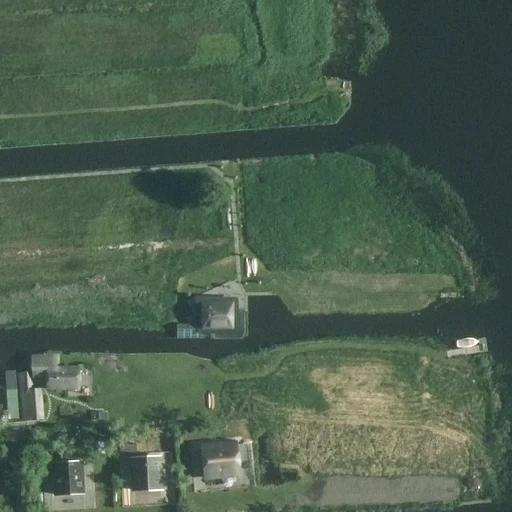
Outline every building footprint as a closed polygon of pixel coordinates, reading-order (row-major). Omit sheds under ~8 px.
[(203,340),(203,331),(232,331),(232,302),(199,302),(200,326),(175,326),(174,340),(203,340)] [(78,389),(77,369),(54,369),(54,358),(31,358),(31,374),(45,374),(46,390),(78,389)] [(18,375),(21,421),(41,420),(38,390),(30,391),(28,374),(18,375)] [(201,449),(204,478),(236,475),(234,446),(201,449)] [(131,461),(133,492),(160,490),(158,459),(131,461)] [(53,465),(55,496),(82,495),(80,464),(53,465)]
